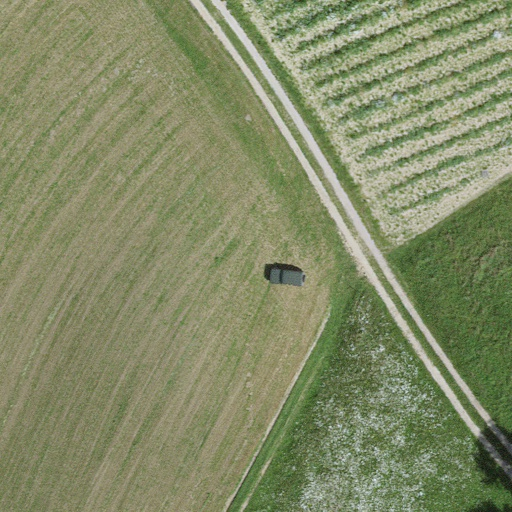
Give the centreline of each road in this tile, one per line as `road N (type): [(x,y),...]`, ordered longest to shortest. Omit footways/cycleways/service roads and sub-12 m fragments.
road 1 (track): [(365,252),(293,128),(201,0)]
road 2 (track): [(365,252),(511,459)]
